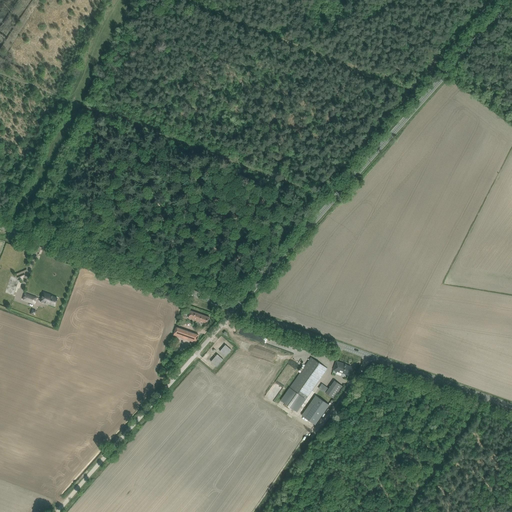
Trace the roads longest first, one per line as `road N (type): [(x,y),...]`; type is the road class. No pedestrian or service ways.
road 1 (unclassified): [(234,308),(511,0)]
road 2 (unclassified): [(57,511),(234,308)]
road 3 (unknown): [(487,0),(317,195)]
road 4 (track): [(236,164),(0,72)]
road 5 (tertiary): [(234,308),(0,225)]
road 6 (tertiary): [(368,355),(511,406)]
road 7 (track): [(260,511),(346,390)]
road 8 (tertiary): [(368,355),(234,308)]
road 9 (track): [(408,90),(285,41)]
road 10 (unknown): [(317,195),(243,282),(246,296)]
